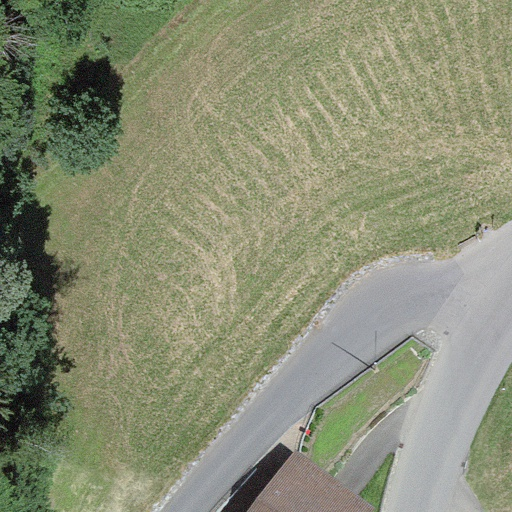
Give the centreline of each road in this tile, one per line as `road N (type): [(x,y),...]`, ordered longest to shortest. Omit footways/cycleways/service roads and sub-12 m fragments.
road 1 (unclassified): [(185,511),(367,332),(488,291)]
road 2 (tertiary): [(488,291),(420,511)]
